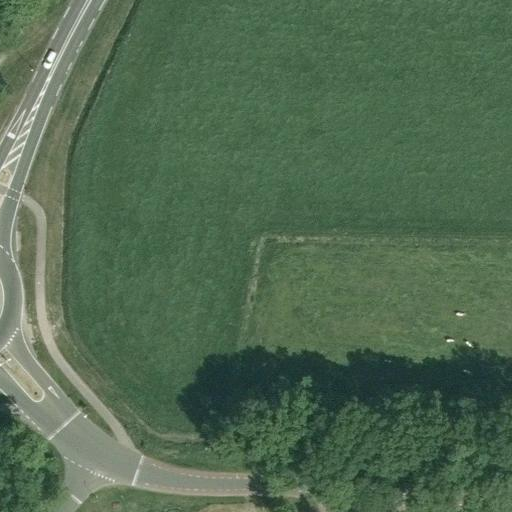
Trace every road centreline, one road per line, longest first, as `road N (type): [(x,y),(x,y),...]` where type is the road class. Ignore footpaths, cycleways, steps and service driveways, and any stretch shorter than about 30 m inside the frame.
road 1 (tertiary): [(358,497),(173,480),(102,464)]
road 2 (primary): [(0,229),(65,40)]
road 3 (tertiary): [(511,499),(433,505),(358,497)]
road 4 (primary): [(65,40),(0,154)]
